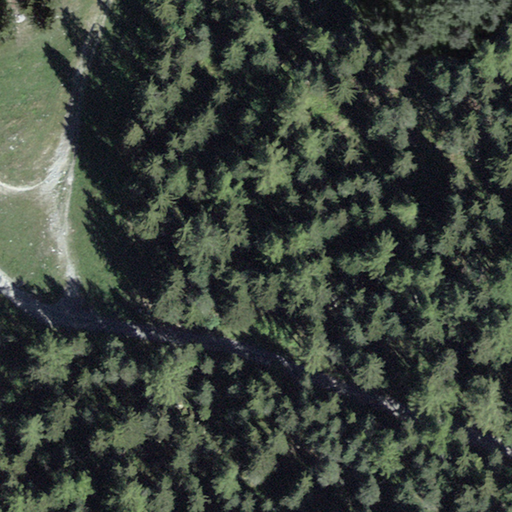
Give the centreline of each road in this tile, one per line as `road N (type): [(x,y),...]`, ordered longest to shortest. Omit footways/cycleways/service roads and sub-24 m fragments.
road 1 (track): [(0,286),(32,313),(311,371),(511,450)]
road 2 (track): [(46,206),(103,0)]
road 3 (track): [(46,206),(80,328)]
